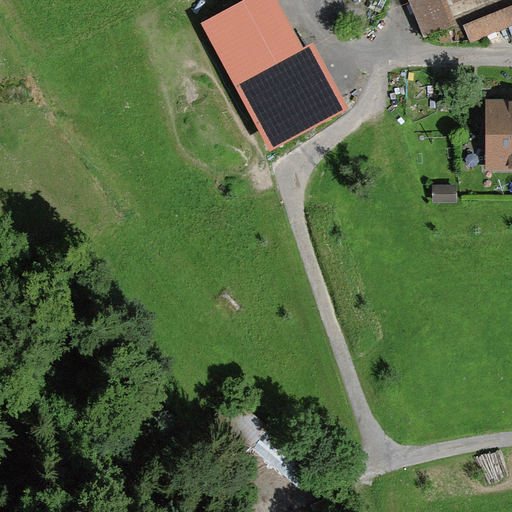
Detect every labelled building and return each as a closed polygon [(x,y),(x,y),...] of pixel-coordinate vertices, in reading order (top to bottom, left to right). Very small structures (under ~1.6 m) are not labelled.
[(274,0),(258,0),(201,31),(270,160),(349,117),(313,51),(305,56),(274,0)] [(424,43),(438,37),(458,29),(446,0),(434,0),(425,4),(423,0),(418,0),(408,4),(424,43)] [(511,27),(511,8),(463,28),(469,45),(511,27)] [(490,168),(511,167),(511,105),(486,106),(490,168)] [(457,188),(432,188),(433,206),(457,206),(457,188)] [(251,443),(268,422),(248,406),(231,404),(197,444),(229,470),(251,443)] [(316,461),(268,422),(251,443),(299,482),(316,461)]
